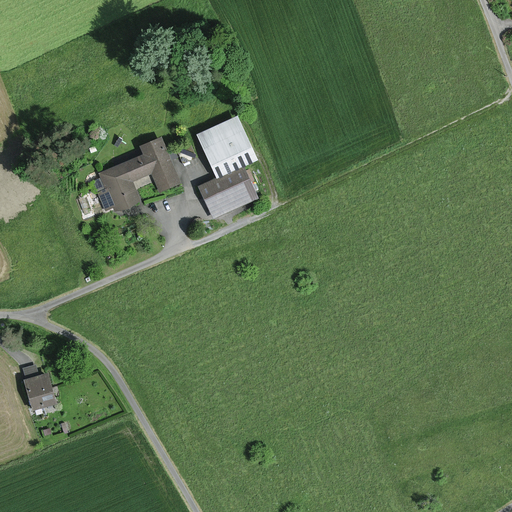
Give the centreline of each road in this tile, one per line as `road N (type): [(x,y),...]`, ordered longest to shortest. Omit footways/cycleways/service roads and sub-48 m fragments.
road 1 (track): [(191,243),(511,94)]
road 2 (residential): [(0,315),(50,326),(106,363),(196,511)]
